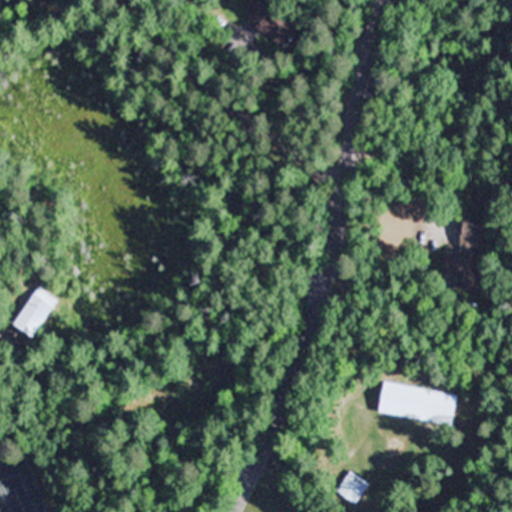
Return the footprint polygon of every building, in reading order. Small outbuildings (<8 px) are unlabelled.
[(240,0),(250,16),(247,18),(260,39),(267,35),(274,47),(290,37),(267,0),(240,0)] [(444,252),(443,276),(455,277),(455,289),(479,290),(482,217),(462,217),(461,253),(444,252)] [(59,302),(39,288),(14,325),(34,338),(59,302)] [(454,426),(459,395),(386,382),(381,414),(454,426)] [(370,486),(351,471),(337,491),(355,505),(370,486)]
